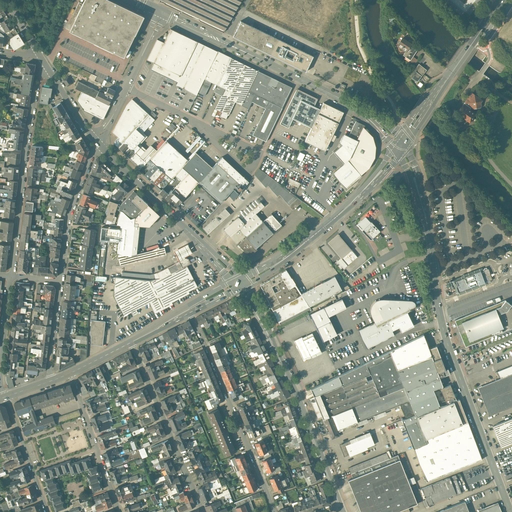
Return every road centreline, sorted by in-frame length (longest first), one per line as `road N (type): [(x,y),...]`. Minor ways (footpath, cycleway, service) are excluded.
road 1 (residential): [(500,480),(444,325),(421,195)]
road 2 (tertiary): [(400,145),(356,107),(161,12)]
road 3 (tertiary): [(338,502),(240,283)]
road 4 (residential): [(274,511),(189,311)]
road 5 (residential): [(45,66),(28,131),(10,277)]
road 6 (residential): [(240,283),(97,143)]
road 7 (residential): [(204,511),(131,342)]
road 8 (secondary): [(400,145),(501,0)]
road 9 (secondary): [(240,283),(305,241),(374,179)]
road 10 (residential): [(118,511),(70,373)]
road 11 (residential): [(97,143),(69,216),(61,282)]
road 12 (residential): [(47,511),(6,396)]
